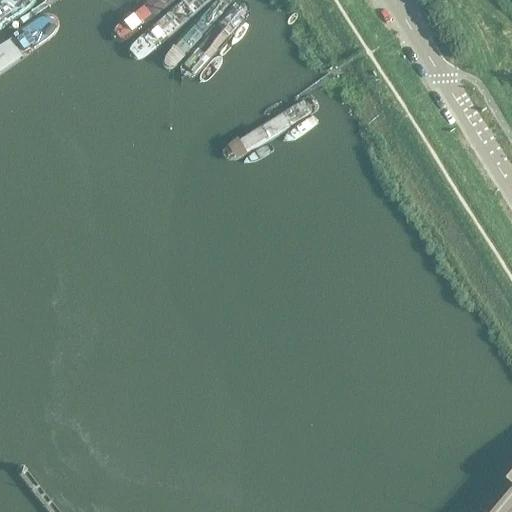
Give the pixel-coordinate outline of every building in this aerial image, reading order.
[(131,32),(132,31),(172,0),(143,0),(122,18),(122,19),(121,21),(121,22),(121,24),(121,25),(122,27),(123,28),(124,29),(125,30),(126,31),(128,31),(129,32),(131,32)] [(142,50),(143,50),(205,0),(178,0),(136,38),(135,39),(134,40),(134,42),(134,43),(134,45),(134,46),(135,47),(136,49),(137,49),(139,50),(140,50),(142,50)] [(153,70),(155,69),(235,0),(209,0),(147,53),(145,54),(144,55),(143,56),(142,58),(142,59),(142,61),(142,62),(142,64),(143,66),(144,67),(145,68),(146,69),(147,70),(149,70),(150,70),(152,70),(153,70)] [(237,5),(173,67),(172,68),(172,69),(172,71),(172,72),(172,74),(173,75),(174,76),(175,77),(177,78),(178,78),(180,78),(181,78),(182,77),(249,14),(250,13),(250,11),(250,10),(250,9),(250,7),(249,6),(248,5),(247,4),(246,3),(244,3),(243,3),(241,3),(240,3),(239,4),(237,5)] [(203,90),(204,89),(263,32),(264,31),(265,30),(266,28),(266,27),(266,25),(265,23),(265,22),(264,21),(262,20),(261,19),(260,18),(258,18),(257,18),(255,18),(253,18),(252,19),(251,20),(193,76),(192,78),(192,79),(192,81),(192,82),(192,84),(193,85),(194,87),(195,88),(197,89),(198,89),(200,90),(201,90),(203,90)] [(219,100),(221,100),(270,56),(259,42),(211,86),(210,87),(210,89),(210,90),(210,92),(210,93),(210,95),(211,96),(212,97),(213,98),(215,99),(216,100),(218,100),(219,100)] [(225,151),(233,163),(318,111),(310,97),(225,151)]
